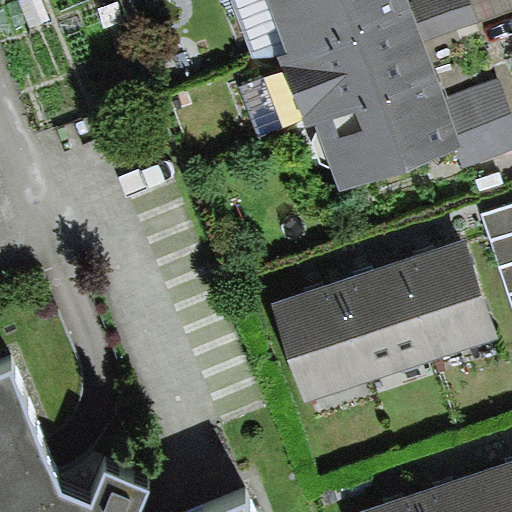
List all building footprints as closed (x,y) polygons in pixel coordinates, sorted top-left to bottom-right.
[(429,42),(413,2),(412,0),(269,0),(343,191),(453,150),(459,167),(511,146),(511,126),(497,87),(452,104),(429,42)] [(417,0),(413,2),(429,42),(482,22),(473,0),(417,0)] [(511,201),(481,212),(511,306),(511,201)] [(317,294),(276,308),(308,404),(504,337),(472,243),(427,258),(366,278),(317,294)] [(14,354),(0,359),(0,511),(258,511),(248,486),(186,511),(154,511),(139,505),(153,473),(105,452),(93,485),(64,471),(14,354)] [(398,501),(367,511),(511,511),(511,461),(446,484),(398,501)]
